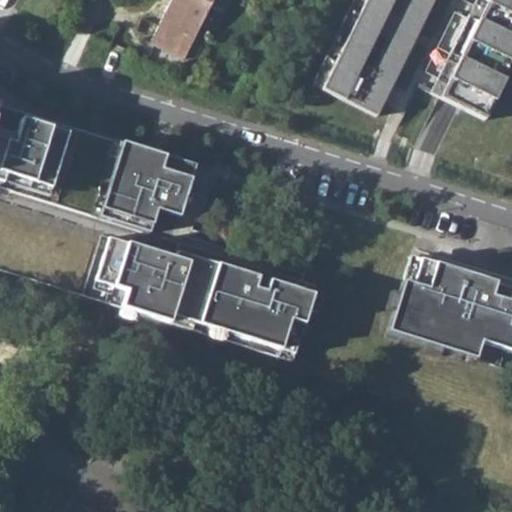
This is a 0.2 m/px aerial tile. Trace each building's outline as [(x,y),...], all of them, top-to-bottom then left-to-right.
[(169,0),(148,45),(184,61),(212,0),(169,0)] [(433,0),(365,0),(321,90),(375,117),(433,0)] [(511,63),(511,0),(487,0),(439,99),(483,121),(511,63)] [(0,184),(1,184),(3,176),(49,189),(66,134),(20,120),(12,145),(0,141),(0,184)] [(194,167),(120,144),(97,219),(147,235),(154,212),(177,219),(194,167)] [(173,259),(107,238),(94,283),(125,292),(120,309),(169,324),(171,317),(293,355),(312,296),(267,282),(264,294),(254,290),(257,279),(176,253),(173,259)] [(511,354),(511,289),(419,260),(411,285),(401,282),(385,333),(464,357),(469,341),(511,354)]
